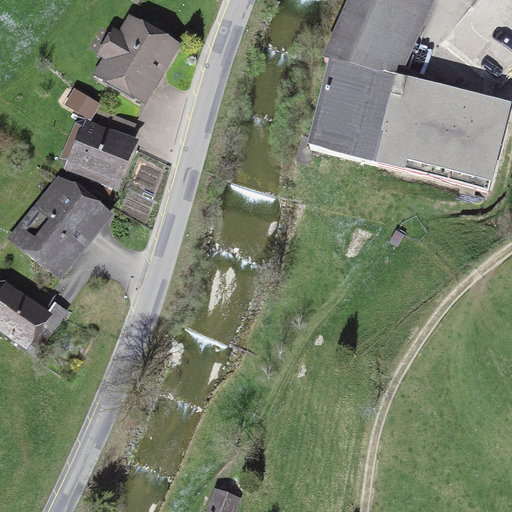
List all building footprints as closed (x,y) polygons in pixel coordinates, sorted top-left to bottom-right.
[(352,0),(325,62),(332,64),(312,150),(488,194),(509,108),(398,81),(433,3),(425,0),(352,0)] [(511,75),(511,0),(476,0),(441,44),(499,91),(511,75)] [(142,101),(172,49),(131,25),(101,76),(142,101)] [(99,106),(77,93),(70,106),(91,119),(99,106)] [(140,126),(98,108),(66,181),(108,199),(140,126)] [(14,238),(61,276),(78,256),(73,253),(105,213),(86,197),(82,203),(63,187),(42,212),(38,209),(14,238)] [(43,320),(0,289),(0,326),(25,344),(23,348),(34,356),(49,335),(38,327),(43,320)] [(210,511),(231,511),(235,502),(217,495),(210,511)]
